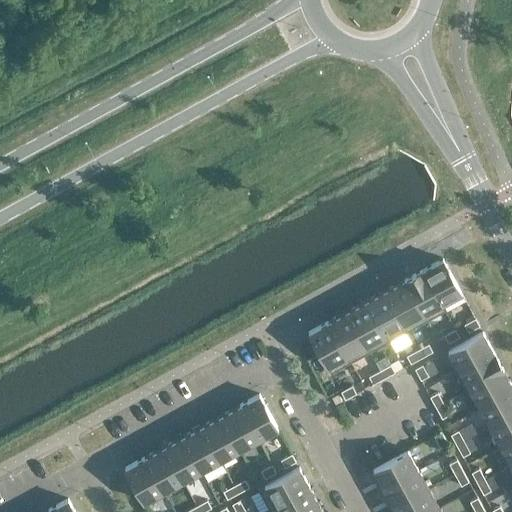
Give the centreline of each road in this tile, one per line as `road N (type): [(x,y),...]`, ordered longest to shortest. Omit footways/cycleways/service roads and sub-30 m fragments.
road 1 (secondary): [(0,217),(331,35)]
road 2 (secondary): [(299,0),(0,163)]
road 3 (residential): [(83,468),(278,361)]
road 4 (residential): [(358,511),(278,361)]
road 5 (unclassified): [(367,48),(460,158)]
road 6 (unclassified): [(460,158),(415,26)]
